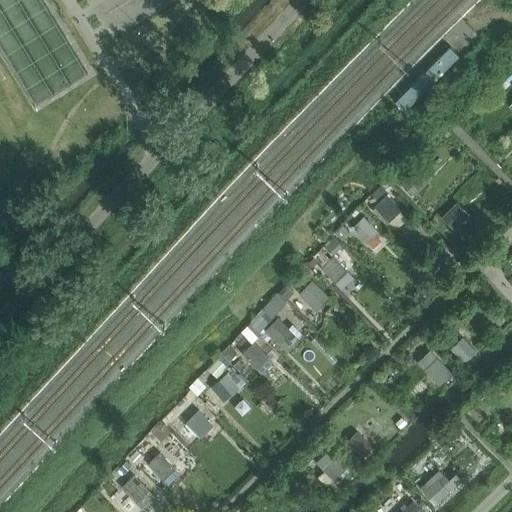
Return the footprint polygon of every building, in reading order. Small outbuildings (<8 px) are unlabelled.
[(431,65),(395,101),(406,111),(460,56),(449,46),(431,65)] [(417,189),(405,174),(391,186),(403,201),(417,189)] [(389,194),(375,206),(389,221),(403,208),(389,194)] [(458,228),(473,213),(460,199),(444,214),(458,228)] [(373,231),(361,216),(346,228),(359,243),(373,231)] [(338,279),(349,267),(334,252),(323,264),(338,279)] [(325,295),(303,276),(291,290),(313,309),(325,295)] [(299,347),(299,324),(273,324),(273,347),(299,347)] [(472,345),(460,330),(445,342),(458,357),(472,345)] [(266,358),(247,339),(237,350),(256,368),(266,358)] [(419,359),(442,385),(456,372),(434,347),(419,359)] [(214,387),(225,397),(240,382),(229,371),(214,387)] [(208,421),(188,403),(178,413),(198,432),(208,421)] [(369,446),(350,428),(340,438),(359,457),(369,446)] [(171,463),(152,444),(142,455),(161,473),(171,463)] [(331,447),(318,459),(339,481),(352,469),(331,447)] [(459,471),(451,478),(442,467),(422,484),(437,502),(465,479),(459,471)] [(136,472),(123,485),(146,508),(159,495),(136,472)] [(44,511),(46,511),(34,496),(19,507),(23,511),(44,511)] [(415,498),(400,511),(428,511),(429,511),(415,498)]
